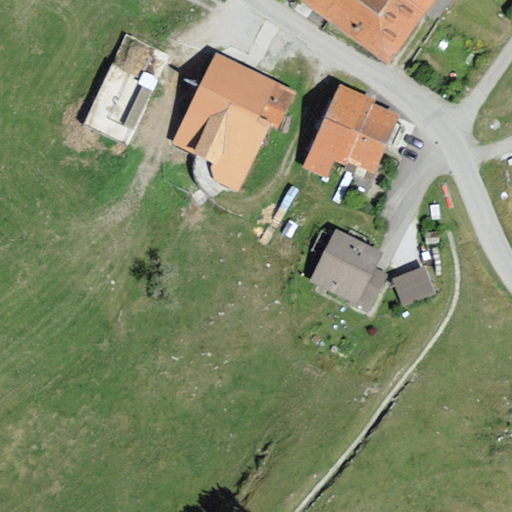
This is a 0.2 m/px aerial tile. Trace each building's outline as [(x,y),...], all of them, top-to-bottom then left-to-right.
[(283,0),(281,3),(378,71),(428,0),(283,0)] [(128,31),(88,123),(128,140),(153,83),(139,77),(154,42),(128,31)] [(293,97),(210,61),(171,149),(207,165),(201,178),(238,194),(267,131),(276,135),(293,97)] [(395,119),(332,92),(299,170),(325,181),(333,162),(370,177),(395,119)] [(380,256),(326,235),(305,289),(359,310),(380,256)] [(420,269),(387,281),(397,310),(431,298),(420,269)]
